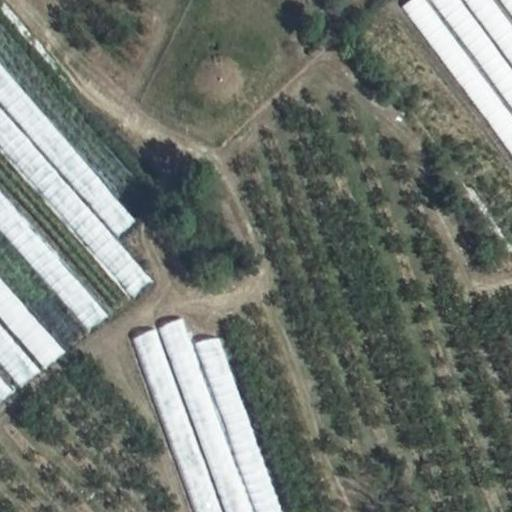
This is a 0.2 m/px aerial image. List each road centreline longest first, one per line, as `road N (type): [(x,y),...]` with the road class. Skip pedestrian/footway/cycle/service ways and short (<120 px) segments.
road 1 (track): [(15,0),(77,81),(136,123),(203,154),(230,194),(264,280),(228,298),(181,299),(147,231)]
road 2 (track): [(181,299),(130,312),(0,417)]
